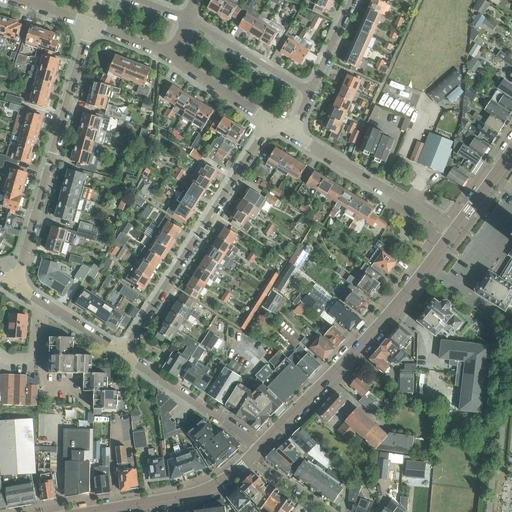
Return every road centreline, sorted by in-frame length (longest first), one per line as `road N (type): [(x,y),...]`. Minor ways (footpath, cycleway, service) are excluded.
road 1 (residential): [(258,447),(356,349),(454,229)]
road 2 (residential): [(118,354),(268,123)]
road 3 (residential): [(13,284),(89,23)]
road 4 (residential): [(454,229),(292,134)]
road 5 (residential): [(93,511),(197,492),(258,447)]
road 6 (residential): [(258,447),(118,354)]
road 7 (residential): [(311,90),(186,19)]
road 8 (residential): [(118,354),(13,284)]
